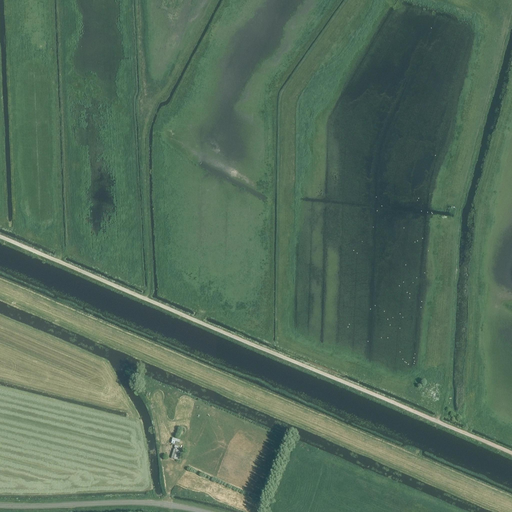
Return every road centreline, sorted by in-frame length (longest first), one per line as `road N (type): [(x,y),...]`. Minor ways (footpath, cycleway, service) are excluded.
road 1 (track): [(0,237),(511,454)]
road 2 (unclassified): [(202,511),(166,503),(0,505)]
